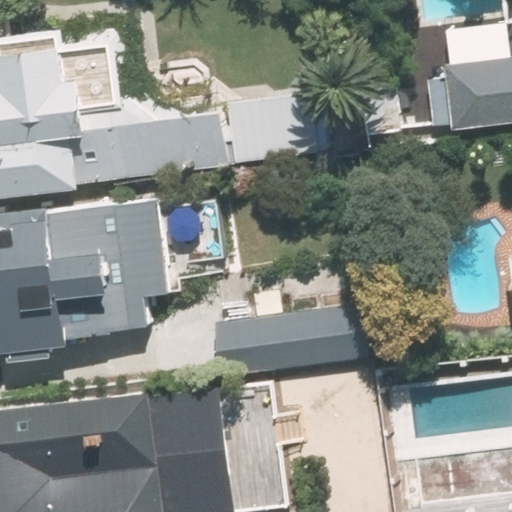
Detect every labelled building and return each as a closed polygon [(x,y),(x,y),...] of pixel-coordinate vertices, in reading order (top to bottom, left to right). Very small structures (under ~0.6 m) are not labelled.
[(92,179),(328,149),(321,88),(210,102),(209,96),(141,105),(132,30),(79,36),(77,22),(18,29),(16,14),(0,15),(0,194),(93,182),(92,179)] [(461,126),(511,120),(511,52),(453,60),(461,126)] [(185,328),(169,191),(64,203),(63,199),(0,206),(0,349),(18,347),(19,358),(65,353),(63,342),(185,328)] [(374,299),(222,317),(228,371),(380,353),(374,299)] [(0,404),(0,511),(218,511),(203,382),(166,386),(165,384),(0,404)]
